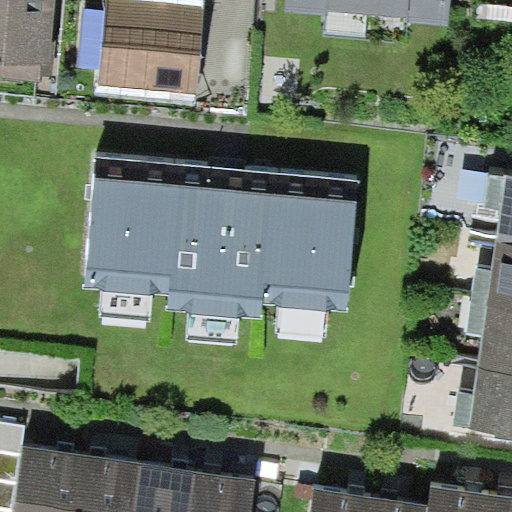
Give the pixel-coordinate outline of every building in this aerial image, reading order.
[(0,0),(0,71),(35,74),(41,0),(0,0)] [(440,0),(306,0),(322,1),(320,26),(401,33),(403,8),(440,12),(440,0)] [(257,308),(258,291),(343,298),(353,177),(90,156),(80,276),(165,283),(164,300),(257,308)] [(511,171),(506,171),(497,234),(511,235),(511,171)] [(511,235),(497,234),(488,296),(511,299),(511,235)] [(511,299),(488,296),(478,359),(511,364),(511,299)] [(511,364),(478,359),(469,422),(511,428),(511,364)] [(0,420),(0,449),(18,453),(19,444),(22,424),(0,420)] [(67,511),(77,452),(19,444),(18,453),(14,481),(9,509),(9,511),(67,511)] [(0,449),(0,478),(14,481),(18,453),(0,449)] [(126,511),(135,460),(77,452),(67,511),(126,511)] [(185,511),(192,469),(135,460),(126,511),(185,511)] [(244,511),(250,477),(192,469),(185,511),(244,511)] [(0,478),(0,507),(9,509),(14,481),(0,478)] [(483,511),(487,490),(429,482),(426,502),(424,511),(483,511)] [(366,511),(369,494),(311,485),(307,511),(366,511)] [(511,511),(511,493),(487,490),(483,511),(511,511)] [(424,511),(426,502),(369,494),(366,511),(424,511)]
